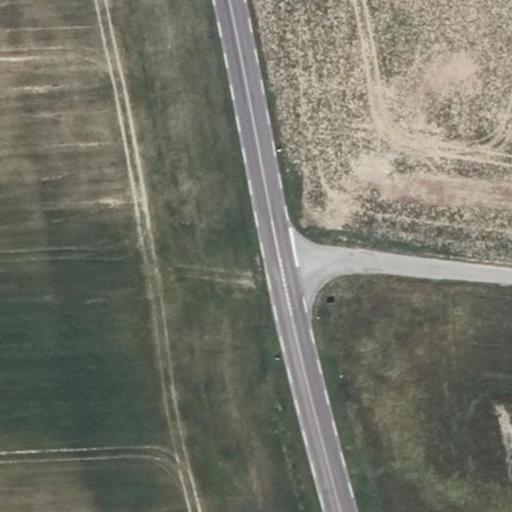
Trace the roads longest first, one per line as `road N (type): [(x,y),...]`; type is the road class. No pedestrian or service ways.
road 1 (secondary): [(280,258),(227,0)]
road 2 (secondary): [(334,511),(280,258)]
road 3 (unclassified): [(511,271),(330,254),(280,258)]
